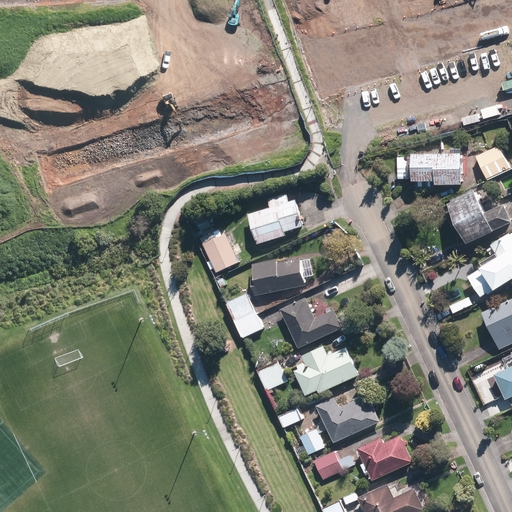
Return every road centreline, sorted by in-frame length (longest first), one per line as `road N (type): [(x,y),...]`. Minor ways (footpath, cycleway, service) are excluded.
road 1 (residential): [(506,511),(295,64)]
road 2 (residential): [(511,0),(295,64)]
